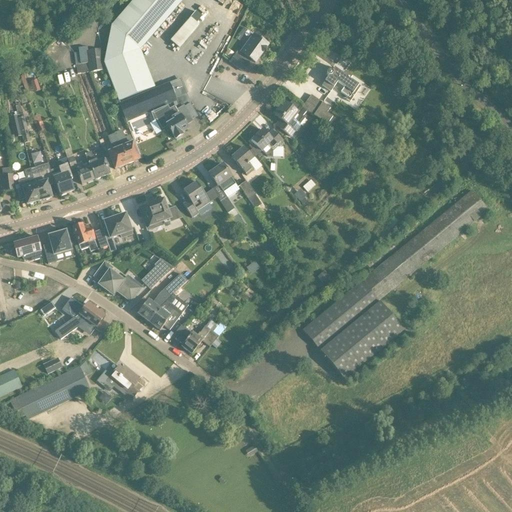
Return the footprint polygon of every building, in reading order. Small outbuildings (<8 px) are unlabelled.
[(104,66),(118,102),(155,88),(140,50),(183,0),(134,0),(111,27),(104,66)] [(197,13),(171,42),(180,50),(205,20),(197,13)] [(260,41),(253,36),(237,58),(235,56),(230,63),(243,73),(252,61),(255,64),(268,46),(262,42),(262,41),(260,40),(260,41)] [(88,65),(89,73),(103,71),(100,50),(86,52),(88,65)] [(233,54),(228,50),(224,56),(229,60),(233,54)] [(89,73),(88,65),(75,67),(77,75),(89,73)] [(342,75),(334,69),(332,72),(331,72),(330,71),(329,71),(328,72),(327,72),(327,73),(327,74),(327,75),(327,76),(328,77),(322,86),(331,93),(337,83),(344,88),(340,93),(347,98),(345,100),(350,103),(360,88),(358,87),(358,86),(350,81),(352,78),(344,73),(342,75)] [(167,105),(176,102),(175,99),(181,97),(186,95),(180,81),(170,85),(169,84),(153,90),(118,104),(120,107),(126,122),(167,105)] [(327,126),(332,118),(319,109),(323,104),(311,96),(302,108),(327,126)] [(177,109),(182,106),(181,103),(169,110),(167,107),(150,114),(154,122),(156,121),(162,130),(167,127),(174,141),(176,140),(176,141),(182,138),(181,137),(182,136),(181,134),(187,130),(185,126),(192,122),(183,108),(178,111),(177,109)] [(290,138),(299,126),(292,121),(297,114),(284,103),(274,116),(284,124),(280,129),(290,138)] [(10,118),(13,131),(19,129),(16,117),(10,118)] [(24,144),(30,143),(24,118),(18,120),(24,144)] [(35,125),(38,133),(45,131),(42,123),(41,123),(35,125)] [(251,150),(257,157),(261,153),(267,158),(273,158),(273,152),(283,142),(272,131),(268,136),(262,131),(251,142),(255,146),(251,150)] [(120,149),(127,166),(139,161),(130,138),(125,140),(122,132),(114,135),(120,149)] [(115,170),(127,166),(120,149),(114,135),(107,138),(111,146),(113,145),(116,151),(108,154),(115,170)] [(257,157),(251,150),(248,154),(243,148),(242,148),(243,149),(232,158),(231,158),(246,177),(254,171),(248,164),(253,160),(257,157)] [(66,159),(67,160),(69,165),(71,171),(76,169),(77,169),(76,165),(73,158),(70,150),(64,152),(66,159)] [(86,161),(94,181),(109,175),(105,166),(106,165),(104,161),(97,164),(96,161),(94,162),(90,153),(85,156),(86,161)] [(94,181),(86,161),(80,164),(81,169),(78,170),(76,171),(82,186),(94,181)] [(55,185),(51,173),(48,165),(37,168),(30,170),(39,202),(51,199),(48,187),(55,185)] [(51,173),(55,185),(59,197),(74,192),(70,181),(72,181),(67,166),(58,169),(59,170),(51,173)] [(217,187),(219,186),(223,193),(235,185),(222,166),(209,175),(217,187)] [(27,206),(39,202),(30,170),(24,172),(26,180),(18,183),(20,190),(16,191),(19,201),(25,199),(27,206)] [(3,192),(14,191),(12,175),(2,176),(3,192)] [(315,186),(311,181),(303,188),(307,193),(315,186)] [(255,210),(261,206),(254,195),(246,182),(239,186),(248,200),(255,210)] [(192,219),(199,215),(197,212),(210,204),(202,192),(196,183),(183,192),(189,202),(183,206),(192,219)] [(215,190),(207,192),(210,202),(218,200),(215,190)] [(487,211),(471,192),(302,332),(318,351),(342,379),(401,330),(378,302),(487,211)] [(170,220),(163,201),(163,200),(162,200),(162,199),(161,199),(160,199),(160,198),(159,198),(158,198),(157,199),(156,199),(155,200),(155,201),(154,202),(154,203),(155,204),(139,211),(138,211),(137,211),(137,212),(137,213),(136,214),(136,215),(137,216),(137,217),(138,218),(139,218),(140,219),(141,219),(142,218),(147,232),(163,226),(162,223),(170,220)] [(234,210),(226,198),(220,202),(227,214),(234,210)] [(238,215),(234,210),(227,214),(231,220),(238,215)] [(121,239),(132,236),(125,216),(104,223),(106,229),(102,230),(103,232),(106,241),(110,254),(116,252),(113,242),(112,242),(111,239),(120,236),(121,239)] [(83,229),(82,226),(80,227),(78,226),(75,227),(74,229),(73,229),(79,246),(87,243),(90,253),(97,250),(94,241),(89,227),(83,229)] [(48,265),(56,263),(54,256),(71,251),(69,245),(71,244),(69,238),(67,239),(65,232),(64,233),(63,231),(56,233),(57,235),(48,237),(50,245),(43,247),(48,265)] [(100,245),(106,241),(103,232),(96,234),(100,245)] [(40,260),(40,250),(36,238),(13,245),(17,259),(22,258),(23,262),(29,263),(40,260)] [(277,250),(270,254),(274,259),(280,254),(277,250)] [(251,274),(260,270),(257,263),(247,267),(251,274)] [(123,282),(110,272),(112,270),(105,264),(94,278),(101,283),(98,286),(113,297),(116,292),(131,303),(138,293),(124,281),(123,282)] [(143,283),(151,290),(167,275),(159,267),(143,283)] [(329,277),(324,271),(317,278),(322,283),(329,277)] [(137,315),(148,323),(158,310),(172,297),(187,282),(180,275),(165,290),(159,295),(152,305),(148,301),(137,315)] [(255,295),(248,289),(244,295),(250,300),(255,295)] [(169,308),(175,300),(172,297),(158,310),(148,323),(160,332),(162,328),(168,333),(181,316),(169,308)] [(55,333),(61,340),(79,326),(80,327),(85,321),(78,316),(83,309),(70,299),(61,311),(73,319),(55,333)] [(195,301),(190,308),(195,312),(200,305),(195,301)] [(44,317),(55,309),(51,303),(40,311),(44,317)] [(83,309),(78,316),(85,321),(80,327),(91,335),(95,329),(100,333),(105,326),(100,322),(104,317),(87,305),(83,309)] [(209,349),(218,338),(222,333),(214,327),(216,325),(210,321),(200,334),(199,333),(196,338),(192,335),(182,327),(172,337),(183,346),(181,347),(191,356),(202,343),(209,349)] [(47,375),(61,368),(57,360),(43,366),(47,375)] [(128,376),(118,367),(109,379),(127,393),(124,396),(131,401),(139,391),(141,392),(148,384),(141,378),(139,380),(130,373),(128,376)] [(27,421),(90,391),(80,369),(17,399),(27,421)] [(0,397),(21,388),(14,372),(0,378),(0,397)] [(107,404),(112,399),(105,393),(100,399),(107,404)] [(254,448),(246,453),(249,458),(257,453),(254,448)]
